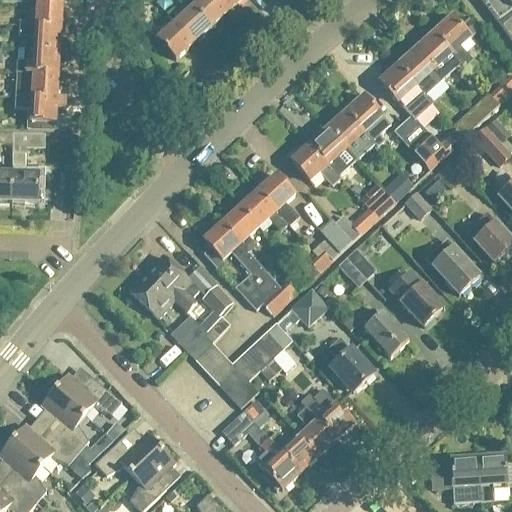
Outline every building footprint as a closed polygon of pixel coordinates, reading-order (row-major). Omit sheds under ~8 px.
[(229,14),(216,0),(202,0),(192,9),(211,30),(229,14)] [(243,0),(216,0),(229,14),(243,0)] [(511,0),(478,0),(498,26),(511,14),(511,0)] [(138,22),(147,14),(139,5),(130,12),(138,22)] [(0,17),(26,18),(26,7),(0,6),(0,17)] [(35,31),(62,33),(62,30),(63,8),(37,6),(35,31)] [(194,46),(211,30),(192,9),(183,18),(174,9),(166,16),(175,26),(194,46)] [(511,14),(498,26),(511,43),(511,14)] [(460,48),(470,40),(470,41),(480,32),(470,21),(461,29),(453,20),(434,36),(452,56),(461,66),(464,70),(473,63),(460,48)] [(194,46),(175,26),(157,42),(175,63),(194,46)] [(66,58),(67,43),(65,41),(61,40),(62,33),(35,31),(20,30),(19,39),(35,40),(34,52),(24,52),(24,53),(17,53),(17,55),(66,58)] [(434,36),(416,52),(434,72),(443,83),(461,66),(452,56),(434,36)] [(425,98),(443,83),(434,72),(416,52),(398,68),(425,98)] [(66,64),(66,58),(17,55),(16,64),(17,64),(16,80),(58,82),(59,67),(63,67),(66,64)] [(432,106),(425,98),(398,68),(380,85),(410,119),(417,119),(432,106)] [(499,108),(511,95),(511,79),(511,78),(490,98),(499,108)] [(57,101),(58,82),(16,80),(15,105),(66,108),(66,101),(57,101)] [(391,128),(365,99),(346,115),(370,142),(374,147),(378,151),(385,144),(380,138),(391,128)] [(56,126),(57,111),(65,112),(66,108),(15,105),(14,111),(30,112),(30,123),(28,123),(27,132),(54,133),(54,126),(56,126)] [(479,105),(470,113),(481,125),(490,117),(479,105)] [(370,142),(346,115),(328,131),(357,162),(374,147),(370,142)] [(470,135),(461,125),(454,131),(463,141),(470,135)] [(357,162),(328,131),(310,148),(339,179),(357,162)] [(438,165),(463,141),(454,131),(437,147),(428,136),(419,144),(438,165)] [(511,160),(500,146),(486,131),(477,139),(503,168),(511,160)] [(0,147),(12,148),(13,136),(0,136),(0,147)] [(50,203),(52,170),(37,169),(37,177),(24,177),(25,157),(27,157),(27,152),(45,152),(45,137),(13,136),(12,148),(13,148),(13,157),(12,177),(11,204),(38,205),(38,203),(50,203)] [(438,165),(419,144),(410,153),(429,173),(438,165)] [(341,182),(339,179),(310,148),(292,164),(310,184),(320,175),(332,189),(341,182)] [(445,184),(452,192),(466,179),(451,163),(437,176),(441,180),(445,184)] [(11,204),(12,177),(0,176),(0,207),(9,208),(9,204),(11,204)] [(295,197),(277,177),(259,194),(289,227),(288,227),(290,229),(299,221),(285,206),(295,197)] [(403,179),(385,195),(395,205),(413,189),(403,179)] [(441,180),(424,196),(433,206),(445,195),(442,192),(445,190),(442,187),(445,184),(441,180)] [(511,188),(499,200),(511,214),(511,188)] [(281,234),(288,227),(289,227),(259,194),(241,210),(259,230),(269,221),(281,234)] [(395,205),(385,195),(368,211),(368,212),(377,222),(383,216),(395,205)] [(430,213),(415,196),(405,206),(420,222),(430,213)] [(259,230),(241,210),(223,226),(249,255),(256,248),(249,239),(259,230)] [(337,229),(352,246),(377,222),(368,212),(352,227),(343,218),(334,226),(337,229)] [(511,248),(511,244),(486,216),(466,235),(494,266),(511,248)] [(352,246),(337,229),(334,226),(332,223),(319,235),(339,257),(352,246)] [(290,303),(280,291),(270,281),(248,256),(249,255),(223,226),(204,243),(222,263),(231,255),(251,278),(235,292),(255,314),(262,308),(273,319),(291,303),(290,303)] [(480,278),(454,250),(447,243),(427,262),(459,297),(480,278)] [(333,263),(324,253),(317,259),(326,269),(333,263)] [(375,275),(355,253),(346,261),(367,283),(375,275)] [(326,269),(317,259),(311,266),(320,275),(326,269)] [(199,294),(163,260),(146,278),(174,305),(182,312),(199,294)] [(367,283),(346,261),(337,270),(358,291),(367,283)] [(308,262),(299,271),(311,284),(320,275),(311,266),(308,262)] [(422,331),(424,330),(445,310),(423,285),(422,286),(411,274),(389,295),(422,331)] [(146,278),(130,296),(158,322),(174,305),(146,278)] [(297,297),(286,285),(280,291),(290,303),(297,297)] [(323,286),(316,293),(325,302),(332,296),(323,286)] [(232,307),(216,289),(202,302),(213,314),(218,320),(232,307)] [(329,313),(311,294),(290,313),(308,332),(329,313)] [(409,344),(383,315),(380,318),(373,311),(362,321),(369,329),(365,332),(391,361),(409,344)] [(213,314),(199,328),(206,336),(210,332),(220,322),(218,320),(213,314)] [(187,355),(205,339),(207,337),(206,336),(199,328),(190,319),(170,338),(187,355)] [(220,322),(210,332),(206,336),(207,337),(205,339),(213,347),(230,328),(222,320),(220,322)] [(351,320),(344,326),(351,333),(358,327),(351,320)] [(293,344),(276,326),(267,335),(283,352),(293,344)] [(283,352),(267,335),(258,343),(275,361),(283,352)] [(195,363),(213,347),(205,339),(187,355),(195,363)] [(374,376),(352,352),(341,340),(328,352),(339,364),(331,371),(353,395),(374,376)] [(275,361),(258,343),(250,351),(266,369),(266,368),(273,362),(275,361)] [(203,372),(221,355),(213,347),(195,363),(203,372)] [(266,369),(250,351),(241,359),(257,377),(260,374),(266,369)] [(275,361),(273,362),(282,371),(285,375),(296,365),(283,352),(275,361)] [(211,381),(229,364),(221,355),(203,372),(211,381)] [(257,377),(241,359),(232,368),(236,372),(244,380),(248,385),(257,377)] [(282,371),(273,362),(266,368),(275,378),(282,371)] [(236,372),(232,368),(229,364),(211,381),(218,389),(236,372)] [(266,368),(266,369),(260,374),(269,384),(275,378),(266,368)] [(226,397),(244,380),(236,372),(218,389),(226,397)] [(121,406),(95,384),(87,393),(68,377),(54,393),(85,419),(93,410),(111,419),(121,406)] [(251,388),(248,385),(244,380),(226,397),(233,404),(251,388)] [(240,412),(258,396),(251,388),(233,404),(240,412)] [(52,435),(78,457),(86,448),(89,445),(77,428),(85,419),(54,393),(41,410),(60,425),(52,435)] [(354,427),(336,407),(326,416),(309,397),(300,405),(306,411),(336,443),(354,427)] [(255,404),(250,408),(244,414),(253,424),(259,418),(263,414),(255,404)] [(336,444),(336,443),(306,411),(297,419),(309,432),(300,440),(318,460),(336,444)] [(241,436),(253,424),(244,414),(221,435),(234,449),(245,439),(241,436)] [(25,428),(12,444),(43,470),(50,461),(68,469),(78,457),(52,435),(44,444),(25,428)] [(116,430),(107,438),(113,444),(122,436),(116,430)] [(300,476),(318,460),(300,440),(290,449),(277,435),(269,442),(300,476)] [(132,479),(161,452),(146,436),(128,453),(120,444),(95,468),(106,480),(124,470),(132,479)] [(300,476),(269,442),(261,450),(267,456),(256,465),(282,493),(300,477),(300,476)] [(43,470),(12,444),(0,458),(0,461),(17,476),(9,485),(36,507),(46,495),(35,479),(43,470)] [(86,448),(78,457),(81,458),(84,462),(89,467),(94,461),(97,459),(86,448)] [(157,484),(175,467),(161,452),(132,479),(140,488),(130,505),(136,511),(146,511),(166,493),(157,484)] [(89,467),(84,462),(81,458),(74,464),(82,473),(89,467)] [(507,488),(506,460),(479,462),(480,489),(481,506),(494,505),(493,493),(507,492),(506,488),(507,488)] [(479,462),(451,463),(452,472),(432,473),(433,492),(453,491),(454,507),(481,506),(480,489),(479,462)] [(31,511),(36,507),(9,485),(2,494),(0,492),(0,511),(6,511),(8,511),(9,511),(31,511)] [(83,488),(75,495),(86,506),(93,499),(83,488)] [(170,506),(177,500),(172,494),(165,500),(170,506)] [(221,511),(209,498),(196,509),(198,511),(221,511)]
